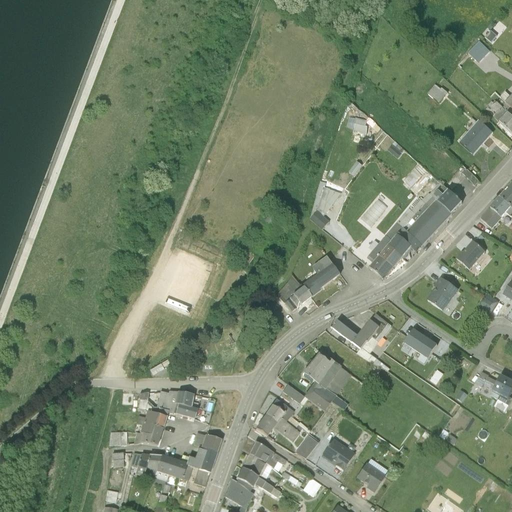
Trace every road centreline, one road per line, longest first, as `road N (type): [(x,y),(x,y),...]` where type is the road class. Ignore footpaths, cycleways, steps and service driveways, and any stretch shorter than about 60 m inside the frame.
road 1 (track): [(265,7),(115,361),(113,385)]
road 2 (unclassified): [(250,387),(86,386),(0,454)]
road 3 (tertiary): [(511,169),(413,275),(385,293)]
road 4 (tertiary): [(385,293),(306,329),(250,387)]
road 5 (residential): [(235,433),(364,511)]
